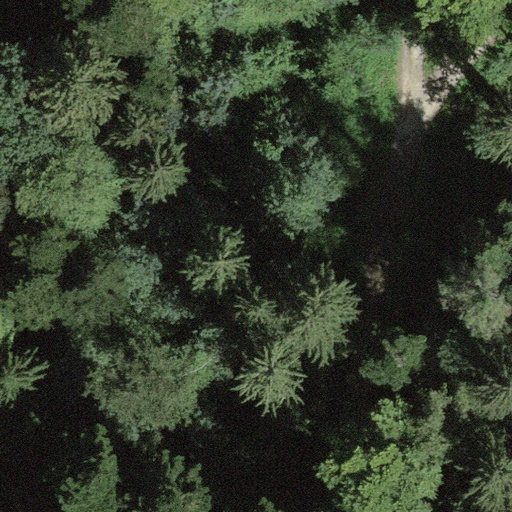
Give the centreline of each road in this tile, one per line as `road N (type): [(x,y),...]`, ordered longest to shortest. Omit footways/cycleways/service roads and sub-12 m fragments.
road 1 (track): [(347,511),(416,119),(407,0)]
road 2 (track): [(416,119),(511,17)]
